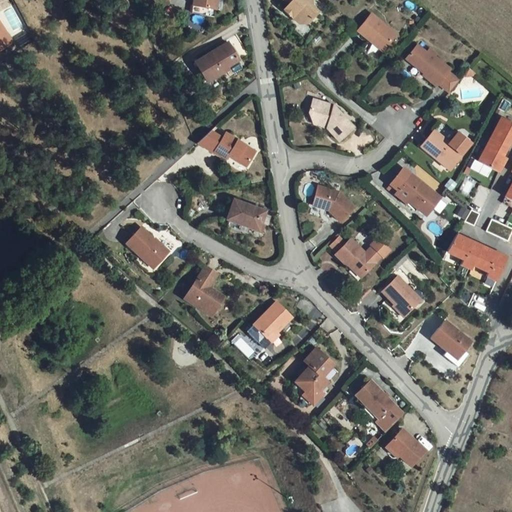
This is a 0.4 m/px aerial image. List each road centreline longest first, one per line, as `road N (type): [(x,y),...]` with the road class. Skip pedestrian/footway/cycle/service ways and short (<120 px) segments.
road 1 (residential): [(458,436),(301,278)]
road 2 (track): [(342,496),(313,445),(210,353)]
road 3 (residential): [(301,278),(264,276),(219,252),(160,202)]
road 4 (residential): [(279,163),(253,0)]
road 5 (residential): [(279,163),(372,160),(396,124)]
